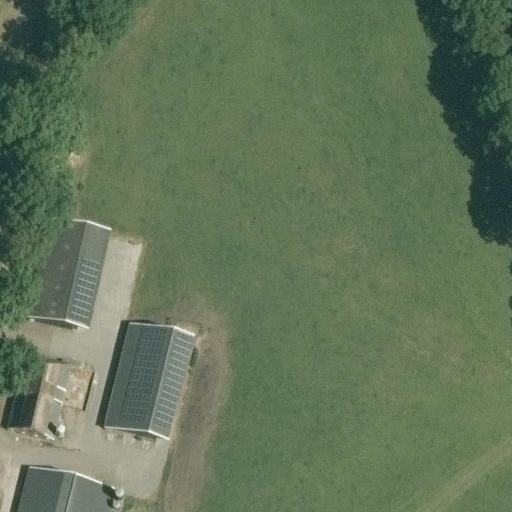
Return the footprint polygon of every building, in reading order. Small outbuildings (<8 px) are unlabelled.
[(0,209),(4,212),(16,188),(0,180),(0,209)] [(70,325),(99,331),(111,267),(148,274),(154,240),(70,225),(62,268),(79,271),(70,325)] [(182,339),(132,326),(106,430),(156,443),(182,339)] [(54,442),(72,366),(25,355),(7,430),(54,442)] [(18,511),(107,511),(113,491),(29,470),(18,511)]
